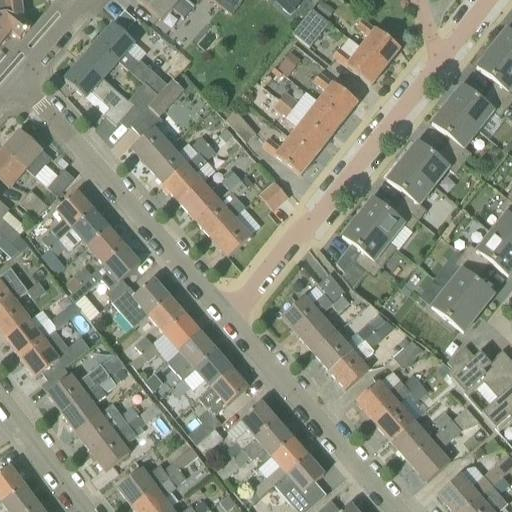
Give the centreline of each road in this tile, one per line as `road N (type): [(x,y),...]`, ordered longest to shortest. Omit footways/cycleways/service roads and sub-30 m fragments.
road 1 (residential): [(228,315),(442,47)]
road 2 (residential): [(228,315),(14,75)]
road 3 (residential): [(400,511),(228,315)]
road 4 (residential): [(82,511),(0,403)]
